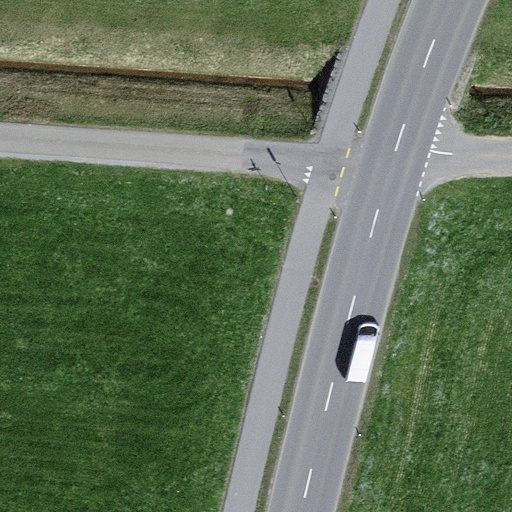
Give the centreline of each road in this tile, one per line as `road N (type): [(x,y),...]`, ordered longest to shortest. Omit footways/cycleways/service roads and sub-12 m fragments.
road 1 (secondary): [(450,0),(391,163),(300,511)]
road 2 (track): [(328,165),(0,143)]
road 3 (track): [(391,163),(511,157)]
